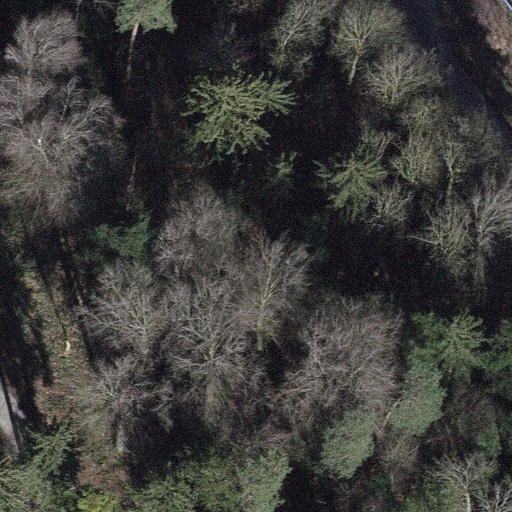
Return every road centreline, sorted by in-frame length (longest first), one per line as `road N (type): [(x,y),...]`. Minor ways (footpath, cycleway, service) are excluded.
road 1 (unclassified): [(388,0),(511,160)]
road 2 (track): [(65,511),(0,408)]
